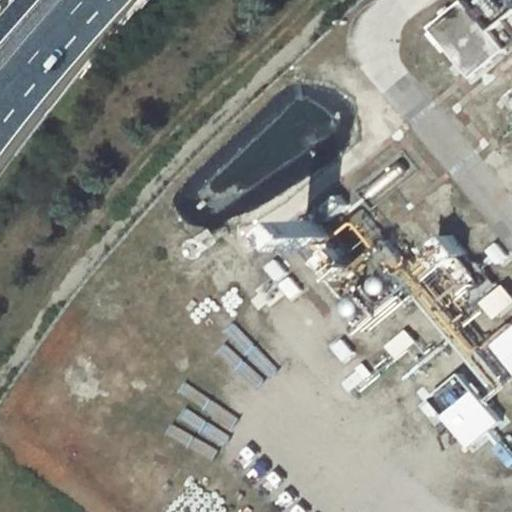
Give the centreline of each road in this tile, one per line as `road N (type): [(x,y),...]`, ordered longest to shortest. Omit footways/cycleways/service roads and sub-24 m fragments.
road 1 (track): [(0,342),(112,189),(308,0)]
road 2 (trunk): [(0,96),(83,0)]
